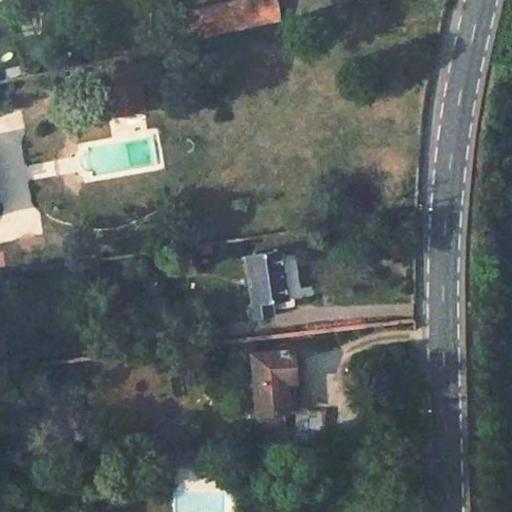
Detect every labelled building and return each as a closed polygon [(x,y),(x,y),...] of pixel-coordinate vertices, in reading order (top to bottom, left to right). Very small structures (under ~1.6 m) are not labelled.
[(258,0),(203,11),(209,37),(281,22),(276,0),(258,0)] [(139,81),(104,87),(110,117),(144,111),(139,81)] [(242,301),(243,318),(286,315),(280,251),(244,255),(248,301),(242,301)] [(254,400),(257,430),(288,428),(287,414),(284,384),(294,383),(292,351),(251,354),(253,380),(254,400)] [(238,381),(240,402),(254,400),(253,380),(238,381)] [(284,384),(287,414),(297,413),(294,383),(284,384)] [(391,413),(392,436),(417,434),(417,411),(391,413)] [(172,467),(211,463),(210,450),(171,454),(172,467)]
